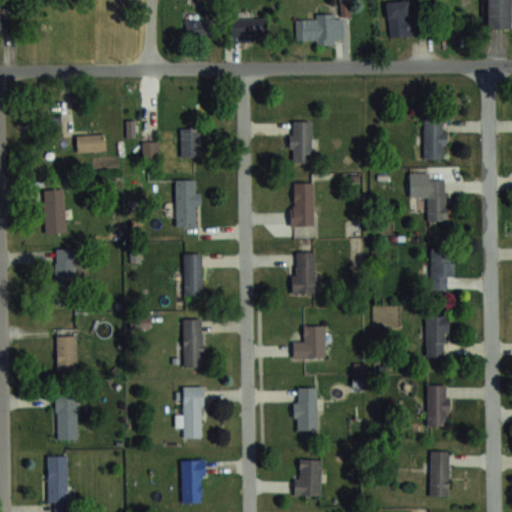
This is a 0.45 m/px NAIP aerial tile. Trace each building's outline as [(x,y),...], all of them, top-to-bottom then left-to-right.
[(416,0),(386,1),(388,36),(422,34),(420,0),(416,0)] [(509,0),(487,0),(488,27),(510,27),(509,0)] [(0,31),(8,31),(8,14),(0,13),(0,31)] [(317,18),(295,18),(295,40),(316,40),(316,42),(343,42),(343,14),(317,14),(317,18)] [(231,37),(266,37),(266,18),(231,18),(231,37)] [(213,19),(185,19),(185,37),(213,37),(213,19)] [(62,128),(56,110),(42,115),(47,133),(62,128)] [(444,118),(423,118),(423,159),(444,159),(444,118)] [(310,120),(290,120),(290,162),(310,162),(310,120)] [(180,156),(200,156),(200,127),(180,127),(180,156)] [(76,135),(76,152),(105,151),(105,134),(76,135)] [(143,155),(157,155),(157,141),(143,141),(143,155)] [(175,225),(197,225),(197,178),(175,178),(175,225)] [(446,178),(427,178),(427,220),(446,220),(446,178)] [(290,181),(290,224),(313,224),(313,181),(290,181)] [(44,188),(45,232),(64,232),(63,188),(44,188)] [(55,248),(55,303),(74,303),(74,248),(55,248)] [(430,288),(452,288),(452,250),(430,250),(430,288)] [(184,294),(201,294),(201,252),(184,252),(184,294)] [(315,252),(293,252),(293,292),(315,292),(315,252)] [(425,355),(447,355),(447,314),(425,314),(425,355)] [(183,317),(183,366),(203,366),(203,317),(183,317)] [(324,324),(303,324),(303,339),(292,339),(292,357),(324,357),(324,324)] [(57,334),(57,371),(76,371),(76,334),(57,334)] [(427,425),(447,425),(447,384),(427,384),(427,425)] [(183,437),(202,437),(202,385),(183,385),(183,415),(176,415),(176,426),(183,426),(183,437)] [(316,386),(294,386),(294,429),(316,429),(316,386)] [(77,439),(77,394),(56,394),(56,439),(77,439)] [(448,494),(448,450),(430,450),(430,494),(448,494)] [(67,454),(47,454),(47,504),(67,504),(67,454)] [(181,501),(203,501),(203,458),(181,458),(181,501)] [(321,458),(296,458),(296,494),(321,494),(321,458)]
